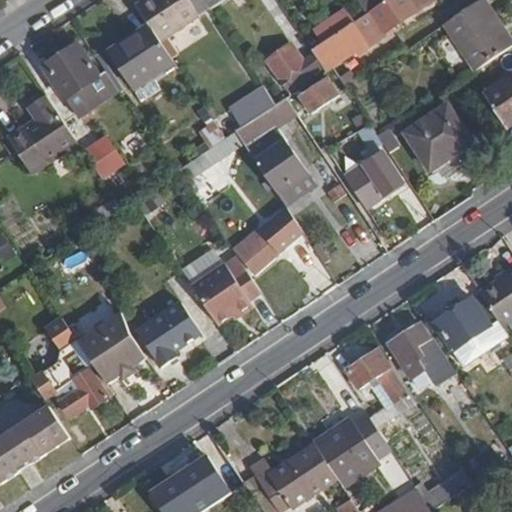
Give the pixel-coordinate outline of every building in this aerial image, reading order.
[(200,16),(189,0),(145,0),(136,7),(150,28),(159,42),(200,16)] [(223,0),(203,0),(209,9),(223,0)] [(386,34),(414,15),(404,0),(386,0),(364,15),(308,51),(324,75),(366,47),(368,51),(389,39),(386,34)] [(364,15),(386,0),(366,0),(358,6),(364,15)] [(511,48),(511,46),(482,1),(441,28),(473,75),(511,48)] [(159,42),(150,28),(109,55),(132,91),(173,64),(159,42)] [(99,78),(78,46),(42,69),(63,101),(64,101),(77,119),(116,93),(103,75),(99,78)] [(286,95),(319,73),(310,60),(300,66),(289,48),(265,63),(286,95)] [(356,83),(347,70),(339,76),(347,89),(356,83)] [(339,98),(324,75),(286,100),(294,112),(303,107),(309,116),(339,98)] [(505,130),(511,125),(511,79),(484,98),(505,130)] [(389,123),(361,80),(356,83),(347,89),(375,132),(389,123)] [(75,145),(44,98),(26,109),(35,126),(9,143),(30,174),(75,145)] [(473,146),(449,107),(406,135),(431,173),(473,146)] [(196,175),(243,144),(236,133),(180,170),(203,205),(212,198),(196,175)] [(119,165),(102,139),(80,153),(98,180),(119,165)] [(306,171),(286,140),(255,161),(275,192),(306,171)] [(403,183),(382,152),(345,177),(364,208),(403,183)] [(154,220),(184,200),(178,190),(148,209),(154,220)] [(253,273),(303,236),(286,212),(248,240),(246,237),(234,247),(253,273)] [(250,301),(262,293),(246,269),(234,277),(226,265),(192,287),(217,326),(237,313),(239,317),(254,308),(250,301)] [(511,269),(507,273),(510,276),(480,296),(503,329),(511,322),(511,269)] [(464,365),(508,336),(503,329),(480,296),(479,293),(435,323),(464,365)] [(174,354),(200,336),(181,307),(137,337),(160,371),(177,359),(174,354)] [(145,361),(131,341),(121,316),(78,345),(105,387),(145,361)] [(78,345),(61,320),(45,330),(60,353),(56,365),(30,380),(43,400),(53,395),(69,418),(88,406),(90,410),(112,396),(105,387),(78,345)] [(456,373),(429,332),(425,334),(419,325),(390,344),(412,379),(425,370),(419,361),(423,358),(439,382),(456,373)] [(511,350),(501,356),(511,379),(511,350)] [(412,404),(377,351),(346,373),(358,390),(375,379),(391,404),(369,419),(375,429),(412,404)] [(0,487),(70,441),(47,406),(0,436),(0,487)] [(369,419),(365,413),(351,423),(371,454),(385,444),(375,429),(369,419)] [(351,423),(348,420),(311,444),(312,445),(335,479),(340,487),(377,462),(371,454),(351,423)] [(335,479),(312,445),(267,476),(257,462),(242,471),(269,511),(275,511),(287,505),(289,509),(335,479)] [(244,485),(221,452),(203,464),(226,497),(244,485)] [(462,490),(471,484),(463,472),(422,499),(430,511),(445,502),(462,490)] [(164,511),(173,504),(160,485),(142,497),(132,482),(116,493),(127,510),(123,511),(164,511)] [(429,511),(430,511),(422,499),(416,490),(383,511),(429,511)] [(475,511),(462,490),(445,502),(447,506),(437,511),(475,511)] [(357,511),(348,498),(335,506),(339,511),(357,511)] [(511,511),(511,501),(496,511),(511,511)]
